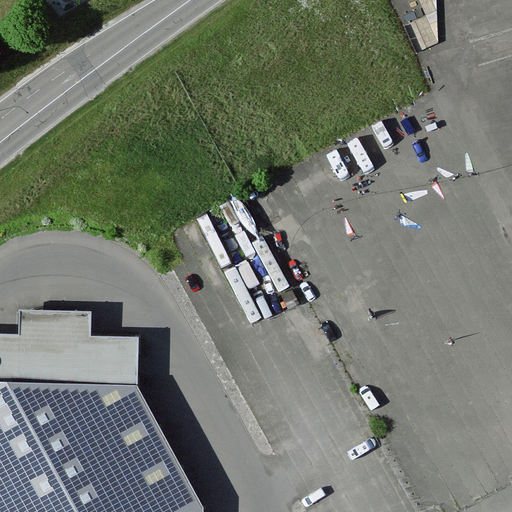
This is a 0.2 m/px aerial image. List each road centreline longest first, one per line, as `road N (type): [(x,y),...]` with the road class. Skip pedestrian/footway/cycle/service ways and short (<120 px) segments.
road 1 (unknown): [(244,494),(328,453),(225,281)]
road 2 (secondary): [(192,0),(0,143)]
